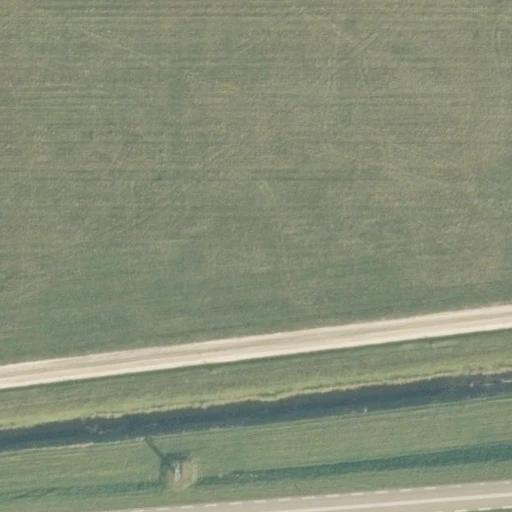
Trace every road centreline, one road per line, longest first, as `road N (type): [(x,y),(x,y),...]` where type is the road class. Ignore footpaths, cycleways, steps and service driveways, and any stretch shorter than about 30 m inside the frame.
road 1 (track): [(0,377),(511,313)]
road 2 (primary): [(253,511),(511,491)]
